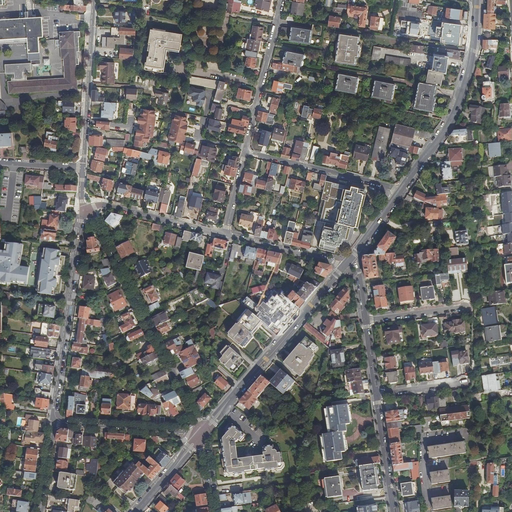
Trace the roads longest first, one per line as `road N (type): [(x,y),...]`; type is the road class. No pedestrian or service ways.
road 1 (residential): [(201,432),(87,210)]
road 2 (tertiary): [(201,432),(344,264)]
road 3 (residential): [(87,210),(53,423)]
road 4 (tertiary): [(399,191),(445,130),(460,95),(475,0)]
road 5 (residential): [(92,0),(82,167)]
road 6 (residential): [(399,191),(245,151)]
road 7 (residential): [(281,0),(245,151)]
road 8 (residential): [(53,423),(201,432)]
road 9 (residential): [(87,210),(105,204),(224,234)]
road 10 (residential): [(224,234),(344,264)]
road 11 (residential): [(393,511),(375,393)]
